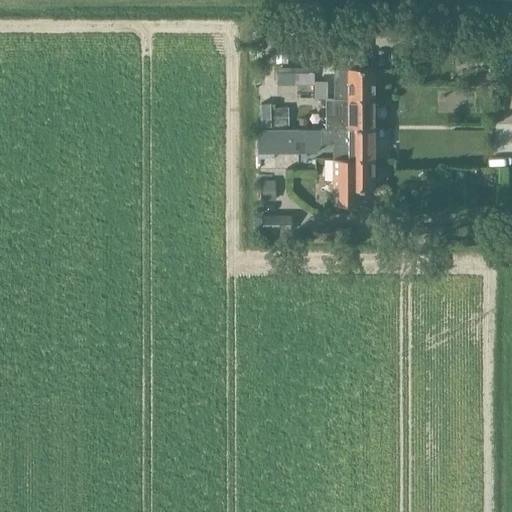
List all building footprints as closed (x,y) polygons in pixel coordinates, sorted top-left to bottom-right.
[(361,45),(318,45),(318,67),(320,67),(320,79),(332,79),(332,98),(347,98),(372,98),(372,67),(361,67),(361,45)] [(320,128),(372,128),(372,98),(347,98),(347,115),(324,115),(324,127),(320,127),(320,128)] [(264,128),(286,127),(286,107),(263,107),(264,128)] [(256,128),(256,152),(304,152),(304,128),(256,128)] [(347,158),(372,158),(372,128),(320,128),(320,143),(347,143),(347,158)] [(372,158),(347,158),(332,158),(332,203),(358,203),(358,188),(373,188),(372,158)] [(261,214),(261,231),(289,231),(289,214),(261,214)]
